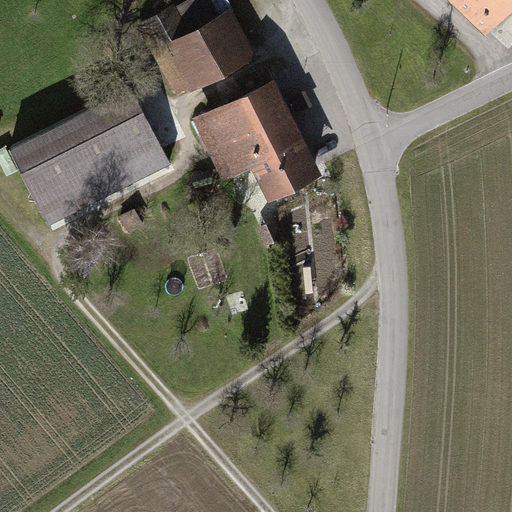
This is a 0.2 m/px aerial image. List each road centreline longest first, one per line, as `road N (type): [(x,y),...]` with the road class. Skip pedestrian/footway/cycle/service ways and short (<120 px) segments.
road 1 (track): [(56,511),(396,257)]
road 2 (unclassified): [(375,147),(396,257),(400,373),(387,511)]
road 3 (track): [(266,511),(64,279),(58,249)]
road 4 (unclassified): [(303,0),(343,64),(375,147)]
road 5 (residential): [(375,147),(511,80)]
